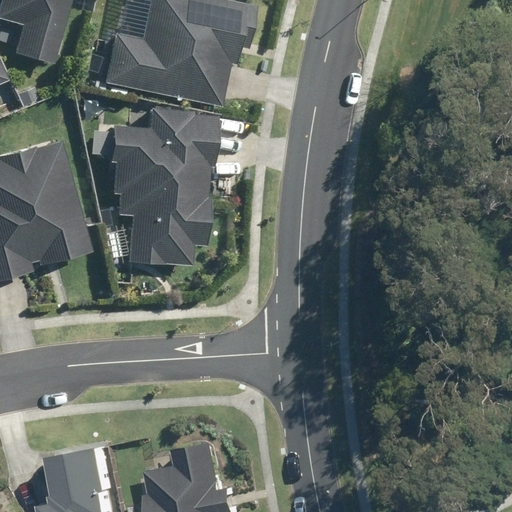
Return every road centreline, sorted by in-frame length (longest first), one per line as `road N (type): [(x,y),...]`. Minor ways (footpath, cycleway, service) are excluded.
road 1 (residential): [(342,0),(320,100),(297,349)]
road 2 (residential): [(0,379),(75,364),(297,349)]
road 3 (residential): [(297,349),(322,511)]
